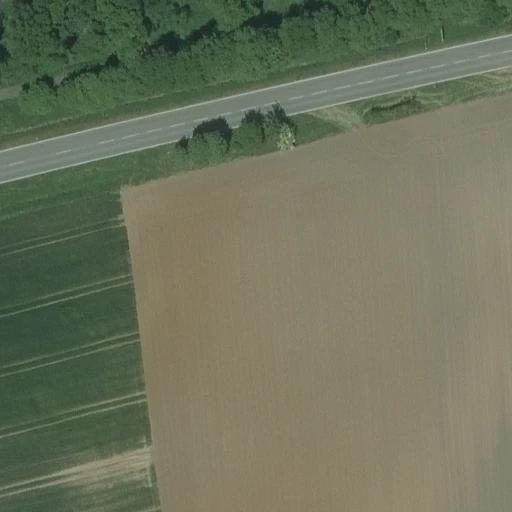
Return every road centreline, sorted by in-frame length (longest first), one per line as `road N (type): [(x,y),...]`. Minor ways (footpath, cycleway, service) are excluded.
road 1 (primary): [(511,56),(0,168)]
road 2 (unclassified): [(437,0),(155,65)]
road 3 (unclassified): [(155,65),(0,99)]
